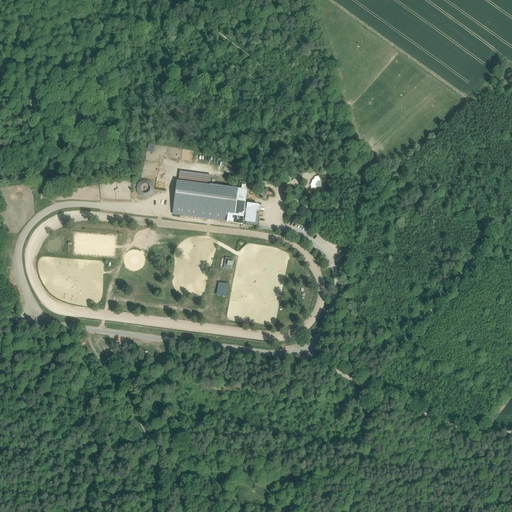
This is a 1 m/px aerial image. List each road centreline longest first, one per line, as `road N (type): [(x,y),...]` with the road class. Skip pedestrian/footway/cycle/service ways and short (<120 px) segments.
road 1 (unclassified): [(0,317),(293,355)]
road 2 (track): [(370,388),(511,209)]
road 3 (unclassified): [(370,388),(459,429),(511,432)]
road 4 (track): [(353,511),(370,388)]
